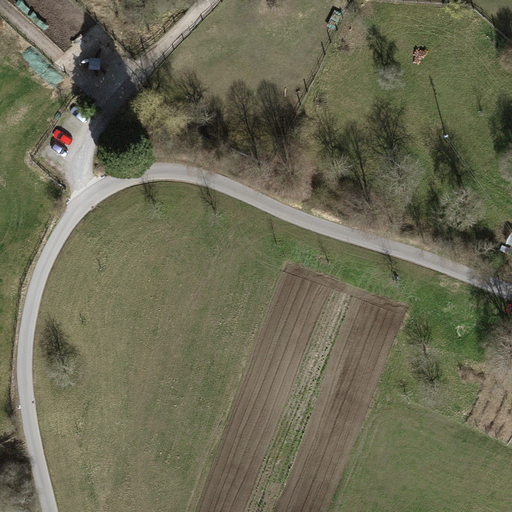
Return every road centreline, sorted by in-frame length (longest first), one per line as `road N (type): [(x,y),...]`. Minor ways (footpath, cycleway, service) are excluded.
road 1 (unclassified): [(51,511),(27,399),(27,331),(55,242),(104,189),(150,174),(205,179),(511,293)]
road 2 (track): [(84,204),(83,142),(210,0)]
